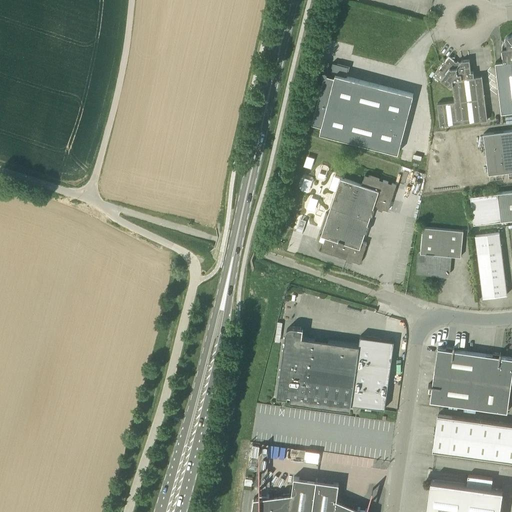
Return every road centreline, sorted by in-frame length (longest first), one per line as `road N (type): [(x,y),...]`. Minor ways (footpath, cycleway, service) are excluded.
road 1 (unclassified): [(101,204),(129,228),(188,256),(194,269),(127,511)]
road 2 (primary): [(228,278),(295,0)]
road 3 (primary): [(228,278),(163,511)]
road 4 (primary): [(176,511),(228,278)]
road 5 (unclassified): [(86,199),(111,117),(131,0)]
road 6 (unclassified): [(392,511),(412,355),(426,321)]
road 7 (unclassified): [(426,321),(384,295),(254,252)]
